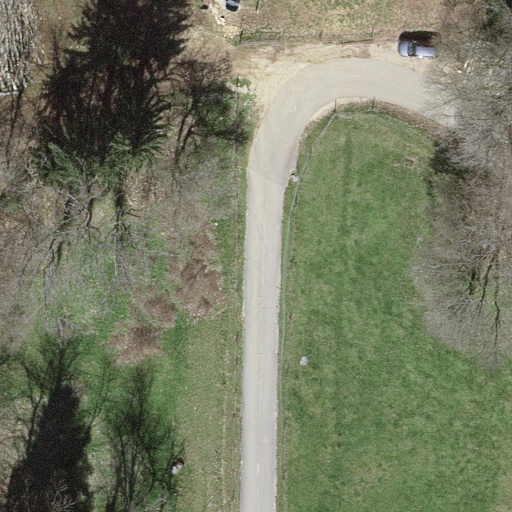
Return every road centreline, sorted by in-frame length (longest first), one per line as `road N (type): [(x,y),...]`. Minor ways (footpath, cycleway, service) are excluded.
road 1 (track): [(250,511),(249,333),(270,150),(327,58),(511,54)]
road 2 (track): [(327,58),(0,125)]
